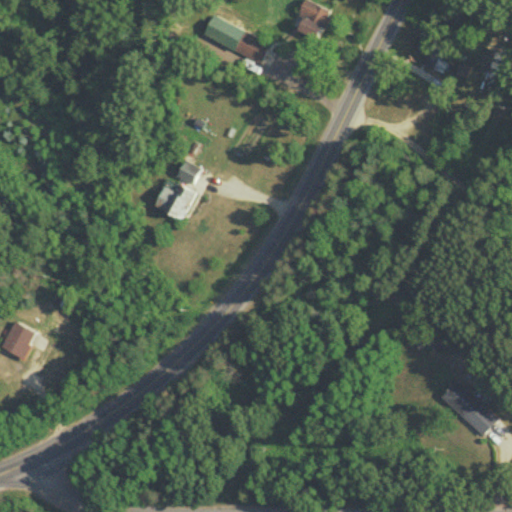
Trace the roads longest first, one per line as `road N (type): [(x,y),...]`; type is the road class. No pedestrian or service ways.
road 1 (tertiary): [(0,470),(69,438),(152,382),(255,275),(279,243),(399,0)]
road 2 (residential): [(312,174),(447,226),(511,224)]
